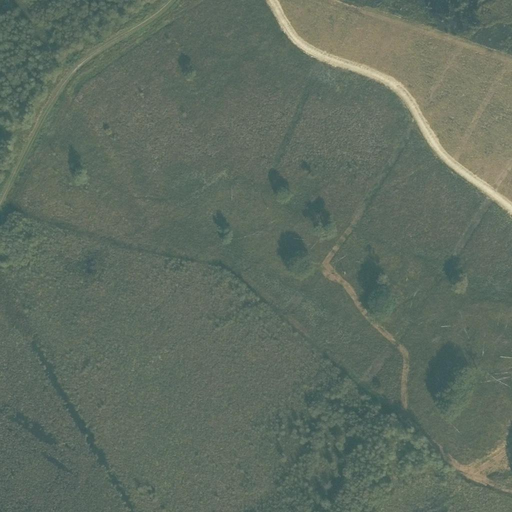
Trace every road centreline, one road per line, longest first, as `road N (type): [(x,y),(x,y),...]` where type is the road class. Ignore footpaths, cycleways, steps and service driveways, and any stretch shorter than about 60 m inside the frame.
road 1 (track): [(266,0),(298,43),(395,84),(436,147),(511,208)]
road 2 (track): [(172,0),(81,62),(59,87),(0,197)]
